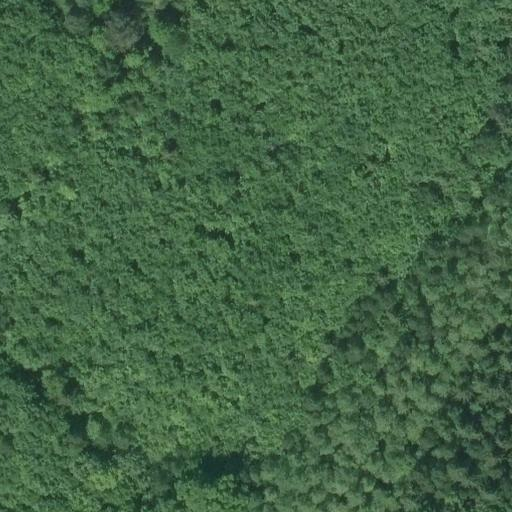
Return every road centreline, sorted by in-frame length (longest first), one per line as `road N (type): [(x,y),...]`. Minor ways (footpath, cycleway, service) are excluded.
road 1 (track): [(220,0),(0,211)]
road 2 (track): [(179,511),(0,327)]
